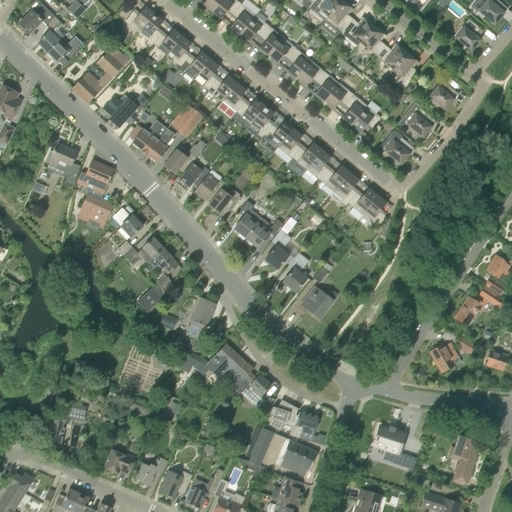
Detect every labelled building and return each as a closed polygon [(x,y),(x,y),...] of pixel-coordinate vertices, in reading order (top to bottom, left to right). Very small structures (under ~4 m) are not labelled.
[(66,10),(77,19),(85,10),(81,6),(85,2),(83,0),(74,0),(75,1),(66,10)] [(206,0),(202,5),(211,13),(221,0),(206,0)] [(221,20),(227,12),(232,16),(241,5),(235,0),(221,0),(211,13),(221,20)] [(305,0),(301,5),(307,10),(308,9),(312,4),(311,4),(314,0),(305,0)] [(316,8),(328,17),(341,1),(340,0),(314,0),(311,4),(312,4),(308,9),(312,12),(316,8)] [(444,8),(449,0),(440,0),(438,4),(444,8)] [(507,9),(496,0),(487,0),(479,11),(494,24),(501,16),(499,14),(505,7),(507,9)] [(341,34),(353,20),(346,14),(350,8),(341,1),(328,17),(325,20),(341,34)] [(18,25),(29,35),(41,22),(46,26),(54,17),(40,3),(18,25)] [(232,16),(237,20),(230,28),(239,35),(255,16),(241,5),(232,16)] [(130,10),(125,6),(121,11),(126,15),(130,10)] [(145,7),(138,16),(133,12),(124,22),(138,34),(154,15),(145,7)] [(62,17),(68,12),(64,9),(59,14),(62,17)] [(161,34),(156,31),(163,22),(154,15),(138,34),(147,41),(145,44),(150,48),(152,45),(161,34)] [(248,43),(256,34),(260,38),(269,27),(255,16),(239,35),(248,43)] [(43,39),(42,40),(38,44),(47,54),(59,42),(53,36),(63,26),(54,17),(46,26),(50,31),(49,32),(48,32),(42,38),(43,39)] [(468,19),(454,37),(460,42),(460,43),(465,48),(466,47),(471,51),(479,41),(474,37),(481,30),(468,19)] [(360,26),(353,20),(341,34),(358,47),(360,44),(374,27),(364,20),(360,26)] [(260,38),(265,42),(258,51),(265,56),(266,55),(268,57),(280,43),(271,36),(275,31),(269,27),(260,38)] [(374,27),(360,44),(376,57),(385,46),(378,40),(383,35),(374,27)] [(173,30),(166,38),(161,34),(152,45),(166,57),(170,52),(182,37),(173,30)] [(62,58),(63,59),(69,52),(68,52),(70,50),(74,55),(83,45),(75,37),(64,48),(59,42),(47,54),(57,63),(62,58)] [(189,57),(184,53),(191,45),(182,37),(170,52),(174,56),(173,58),(173,62),(180,68),(189,57)] [(276,66),(284,57),(288,61),(297,50),(283,39),(280,43),(268,57),(271,59),(270,60),(276,66)] [(72,89),(87,104),(88,104),(128,61),(113,46),(96,64),(106,73),(98,82),(95,80),(96,80),(88,72),(72,89)] [(385,46),(376,57),(393,70),(406,54),(397,46),(392,52),(385,46)] [(288,61),(293,65),(286,73),(293,79),(294,77),(296,79),(311,62),(297,50),(288,61)] [(201,53),(194,61),(189,57),(180,68),(179,70),(193,81),(198,75),(210,60),(201,53)] [(393,70),(401,77),(395,84),(404,90),(418,73),(411,67),(415,61),(406,54),(393,70)] [(152,63),(144,56),(139,62),(147,69),(152,63)] [(216,80),(212,76),(219,68),(210,60),(198,75),(206,82),(202,87),(208,91),(216,80)] [(304,88),(312,79),(316,83),(325,73),(311,62),(296,79),(299,81),(298,83),(304,88)] [(316,83),(321,87),(314,96),(321,102),(322,100),(324,102),(339,84),(325,73),(316,83)] [(229,75),(221,84),(216,80),(208,91),(222,102),(236,84),(234,82),(235,81),(229,75)] [(442,108),(445,111),(452,102),(450,100),(456,93),(442,81),(429,98),(433,101),(432,104),(440,111),(442,108)] [(244,103),(240,99),(247,90),(240,85),(239,86),(236,84),(222,102),(236,113),(244,103)] [(332,111),(339,102),(344,106),(353,95),(339,84),(324,102),(327,104),(326,106),(332,111)] [(19,94),(2,86),(0,90),(0,111),(5,114),(3,117),(6,118),(0,131),(0,142),(5,145),(7,146),(15,129),(9,126),(21,101),(16,99),(19,94)] [(408,95),(413,90),(408,86),(404,91),(408,95)] [(403,91),(399,96),(404,100),(409,95),(403,91)] [(178,99),(173,94),(167,101),(173,106),(178,99)] [(129,126),(148,101),(141,95),(125,113),(120,108),(109,120),(118,129),(125,121),(129,126)] [(344,106),(349,110),(342,119),(351,126),(367,107),(353,95),(344,106)] [(236,113),(250,125),(264,107),(262,105),(263,104),(256,98),(249,107),(244,103),(236,113)] [(192,108),(195,104),(190,100),(187,104),(192,108)] [(377,113),(380,109),(372,101),(368,106),(377,113)] [(419,136),(422,138),(423,138),(429,130),(427,128),(433,120),(420,110),(422,108),(415,102),(396,126),(406,125),(411,129),(409,131),(417,138),(419,136)] [(186,104),(170,125),(185,137),(202,116),(186,104)] [(272,126),(267,122),(275,113),(268,108),(267,109),(264,107),(250,125),(259,132),(256,135),(261,139),(264,136),(272,126)] [(360,134),(367,125),(372,129),(381,118),(367,107),(351,126),(360,134)] [(144,122),(148,116),(143,112),(139,119),(144,122)] [(131,144),(146,156),(157,141),(167,130),(156,121),(146,133),(142,130),(131,144)] [(284,121),(277,130),(272,126),(264,136),(269,140),(272,137),(281,144),(292,130),(290,128),(291,126),(284,121)] [(146,156),(156,164),(167,149),(163,146),(172,134),(167,130),(157,141),(146,156)] [(300,149),(295,145),(303,136),(296,130),(295,132),(292,130),(281,144),(277,148),(291,159),(300,149)] [(397,163),(401,165),(408,157),(405,155),(411,147),(397,136),(384,152),(387,155),(386,157),(395,165),(397,163)] [(227,147),(231,143),(227,139),(223,143),(227,147)] [(191,164),(195,159),(206,145),(200,141),(196,146),(194,145),(186,155),(184,153),(183,155),(176,150),(164,167),(174,175),(180,168),(184,172),(185,172),(191,164)] [(77,153),(57,144),(48,164),(56,168),(59,162),(69,166),(64,184),(73,187),(80,167),(72,164),(77,153)] [(312,144),(305,153),(300,149),(291,159),(305,171),(306,170),(321,151),(312,144)] [(328,171),(324,167),(331,158),(321,151),(306,170),(320,181),(328,171)] [(92,162),(87,172),(81,186),(85,188),(86,186),(103,194),(113,171),(92,162)] [(184,172),(178,180),(189,189),(194,182),(199,186),(207,176),(210,173),(204,168),(203,170),(198,167),(197,169),(191,164),(185,172),(184,172)] [(340,166),(333,175),(328,171),(320,181),(334,193),(349,174),(340,166)] [(194,193),(204,201),(210,194),(214,198),(221,190),(226,185),(220,180),(210,172),(210,173),(207,176),(199,186),(194,193)] [(282,182),(285,178),(284,176),(280,173),(276,178),(282,182)] [(356,193),(352,190),(358,181),(349,174),(334,193),(343,200),(340,203),(345,207),(348,204),(356,193)] [(368,189),(361,197),(356,193),(348,204),(362,216),(377,196),(368,189)] [(208,206),(219,215),(224,208),(229,212),(240,199),(239,195),(233,191),(230,191),(227,195),(221,190),(214,198),(208,206)] [(77,219),(86,223),(85,225),(97,230),(98,228),(102,230),(112,207),(87,196),(77,219)] [(386,218),(380,212),(386,204),(377,196),(362,216),(377,228),(386,218)] [(243,217),(233,230),(234,230),(235,229),(240,233),(239,234),(245,239),(256,224),(247,216),(254,207),(247,202),(238,213),(243,217)] [(130,238),(142,227),(132,216),(120,228),(130,238)] [(318,228),(323,221),(318,217),(312,224),(318,228)] [(290,239),(286,236),(296,223),(290,218),(284,226),(276,236),(271,243),(275,247),(264,261),(277,270),(288,256),(282,251),(290,239)] [(120,226),(113,219),(110,224),(116,230),(120,226)] [(262,219),(257,225),(256,224),(245,239),(252,245),(253,243),(259,247),(258,249),(269,234),(266,231),(269,227),(268,224),(262,219)] [(276,236),(284,226),(277,221),(269,230),(276,236)] [(137,254),(141,259),(146,264),(151,259),(163,248),(153,238),(137,254)] [(126,242),(117,250),(123,256),(132,248),(126,242)] [(371,243),(362,244),(363,252),(371,252),(371,243)] [(137,254),(132,248),(123,256),(132,266),(141,259),(137,254)] [(172,259),(163,248),(151,259),(158,265),(161,269),(162,269),(167,275),(177,265),(172,259)] [(282,283),(295,293),(306,279),(299,273),(308,262),(298,254),(288,265),(293,269),(282,283)] [(511,262),(510,266),(495,256),(485,271),(498,279),(502,274),(506,277),(511,268),(511,262)] [(322,268),(314,279),(319,284),(328,273),(322,268)] [(170,281),(165,276),(156,285),(161,290),(170,281)] [(484,285),(498,294),(501,296),(505,289),(502,288),(489,279),(484,285)] [(163,299),(154,289),(153,287),(137,303),(147,314),(163,299)] [(319,320),(338,296),(329,289),(325,296),(314,288),(300,305),(319,320)] [(483,288),(479,295),(499,308),(502,307),(503,305),(503,302),(496,297),(483,288)] [(170,303),(174,298),(170,295),(166,300),(170,303)] [(215,305),(201,298),(193,317),(208,323),(215,305)] [(468,298),(454,319),(467,327),(481,306),(468,298)] [(169,322),(171,318),(161,313),(157,322),(167,327),(173,329),(175,325),(169,322)] [(186,335),(200,341),(208,323),(193,317),(186,335)] [(471,344),(458,336),(452,345),(457,348),(457,347),(467,353),(471,344)] [(221,377),(239,357),(225,345),(207,365),(205,367),(218,380),(221,377)] [(454,366),(442,345),(429,353),(441,374),(454,366)] [(486,366),(503,371),(508,357),(491,351),(486,366)] [(198,361),(187,356),(182,368),(189,371),(190,368),(194,370),(198,361)] [(252,376),(249,374),(253,370),(239,357),(221,377),(237,392),(252,376)] [(262,396),(271,386),(259,375),(255,379),(252,376),(237,392),(239,394),(242,394),(260,410),(267,402),(262,396)] [(295,425),(298,416),(289,413),(293,407),(281,401),(277,409),(273,408),(272,407),(269,418),(271,419),(268,425),(280,432),(283,425),(291,428),(293,425),(295,425)] [(46,444),(60,447),(67,417),(83,421),(86,407),(63,402),(61,410),(63,410),(62,415),(53,413),(46,444)] [(149,418),(152,412),(152,411),(132,402),(129,409),(149,418)] [(172,403),(169,410),(177,413),(180,406),(172,403)] [(289,436),(299,439),(299,438),(311,442),(313,436),(319,419),(299,412),(298,416),(295,425),(293,425),(292,428),(289,436)] [(157,424),(160,417),(155,414),(152,422),(157,424)] [(398,453),(404,435),(394,432),(394,433),(380,428),(374,445),(398,453)] [(254,448),(258,439),(251,436),(247,445),(249,446),(254,448)] [(459,436),(455,448),(451,447),(447,458),(459,462),(458,465),(456,465),(453,473),(455,473),(453,482),(466,486),(477,450),(471,448),(473,441),(459,436)] [(81,437),(79,449),(85,450),(87,439),(81,437)] [(317,453),(289,441),(281,459),(291,463),(288,470),(298,474),(301,467),(309,471),(317,453)] [(115,470),(127,475),(134,458),(126,455),(125,457),(112,451),(104,468),(114,472),(115,470)] [(416,459),(405,456),(401,467),(413,470),(415,463),(416,459)] [(142,464),(136,480),(142,483),(141,484),(149,488),(155,473),(161,475),(167,462),(160,459),(159,461),(156,460),(153,466),(150,465),(149,467),(142,464)] [(260,467),(255,465),(253,471),(261,474),(263,469),(260,467)] [(220,480),(221,480),(224,472),(218,469),(213,479),(208,491),(209,492),(214,494),(220,480)] [(159,492),(174,499),(177,492),(183,495),(192,476),(182,472),(180,476),(168,471),(159,492)] [(25,493),(34,479),(24,473),(22,478),(15,474),(9,484),(11,485),(25,493)] [(40,486),(49,487),(51,476),(42,475),(40,486)] [(184,503),(201,510),(208,494),(209,492),(208,491),(213,479),(210,478),(207,484),(195,479),(184,503)] [(271,497),(279,499),(278,500),(294,505),(298,506),(301,494),(297,492),(298,490),(299,490),(301,484),(285,479),(282,489),(274,487),(271,497)] [(220,497),(219,499),(213,511),(237,511),(243,498),(236,495),(233,496),(225,492),(229,483),(221,480),(220,480),(214,494),(220,497)] [(5,494),(19,503),(25,493),(11,485),(5,494)] [(56,489),(52,487),(50,487),(42,504),(48,506),(56,489)] [(71,511),(79,494),(69,490),(65,498),(59,495),(51,511),(64,511),(65,510),(69,511),(71,511)] [(360,500),(356,511),(375,511),(380,497),(360,491),(358,499),(360,500)] [(0,502),(0,503),(14,511),(19,503),(5,494),(0,502)] [(86,507),(89,499),(79,494),(71,511),(90,511),(91,509),(86,507)] [(456,511),(459,505),(460,506),(460,505),(425,494),(421,507),(437,511),(456,511)] [(266,511),(290,511),(291,511),(292,511),(294,505),(278,500),(277,506),(269,504),(266,511)] [(0,503),(0,511),(13,511),(14,511),(0,503)]
